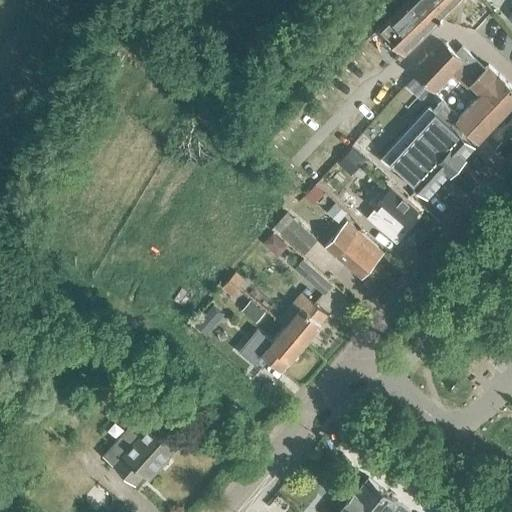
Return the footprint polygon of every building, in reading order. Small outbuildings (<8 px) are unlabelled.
[(404,0),(378,26),(402,50),(454,0),(404,0)] [(485,0),(494,10),(502,3),(499,0),(485,0)] [(433,52),(501,115),(511,103),(511,86),(498,74),(488,64),(484,68),(461,47),(455,53),(447,46),(443,51),(438,46),(433,52)] [(481,136),(501,115),(433,52),(414,72),(416,73),(433,89),(434,88),(450,71),(477,97),(459,115),(481,136)] [(434,120),(389,169),(427,203),(473,154),(434,120)] [(351,176),(365,159),(351,147),(337,164),(351,176)] [(408,230),(422,213),(389,186),(377,200),(372,196),(369,200),(375,206),(365,217),(386,235),(396,224),(401,229),(403,226),(408,230)] [(356,223),(366,213),(346,192),(336,202),(356,223)] [(280,232),(303,254),(317,239),(294,217),(280,232)] [(361,276),(382,251),(357,230),(350,238),(340,230),(328,244),(338,252),(336,254),(361,276)] [(303,278),(322,294),(331,283),(312,267),(303,278)] [(222,285),(231,294),(244,279),(234,271),(222,285)] [(285,325),(306,342),(321,324),(320,323),(327,314),(308,298),(285,325)] [(191,324),(209,341),(220,329),(202,312),(191,324)] [(289,362),(306,342),(285,325),(278,334),(272,328),(267,327),(262,333),(265,335),(255,347),(246,339),(237,349),(262,370),(270,360),(281,369),(288,361),(289,362)] [(143,473),(148,478),(177,445),(150,421),(113,463),(134,483),(143,473)] [(347,501),(337,511),(410,511),(397,501),(367,476),(355,491),(353,490),(345,500),(347,501)]
